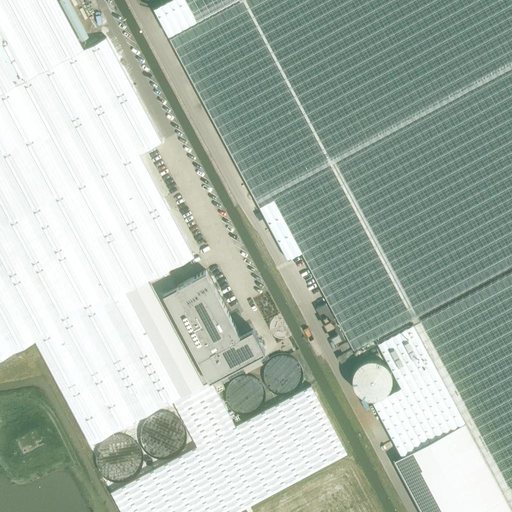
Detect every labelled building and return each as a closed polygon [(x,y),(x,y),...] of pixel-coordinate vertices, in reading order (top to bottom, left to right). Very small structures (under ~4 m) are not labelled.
[(0,0),(0,359),(35,341),(90,445),(173,401),(211,380),(226,371),(265,351),(253,328),(241,334),(207,271),(180,285),(171,268),(195,256),(140,152),(161,141),(106,37),(83,49),(57,0),(0,0)] [(185,0),(168,0),(153,8),(170,39),(198,24),(185,0)] [(170,39),(260,206),(275,199),(303,252),(355,349),(410,320),(411,322),(418,318),(417,316),(448,300),(511,265),(511,0),(242,0),(198,24),(170,39)] [(185,0),(198,24),(242,0),(185,0)] [(289,259),(303,252),(275,199),(260,206),(289,259)] [(374,402),(403,456),(466,423),(511,509),(511,270),(419,320),(418,318),(411,322),(412,324),(378,342),(402,387),(374,402)] [(317,307),(325,322),(336,344),(346,338),(327,302),(317,307)] [(342,350),(350,346),(347,341),(339,345),(342,350)] [(337,356),(341,362),(354,355),(351,349),(337,356)] [(197,445),(111,491),(121,511),(237,511),(347,453),(311,385),(235,425),(217,392),(213,384),(211,380),(173,401),(197,445)] [(220,380),(213,384),(217,392),(224,388),(220,380)] [(511,511),(511,509),(466,423),(403,456),(396,460),(423,511),(511,511)]
